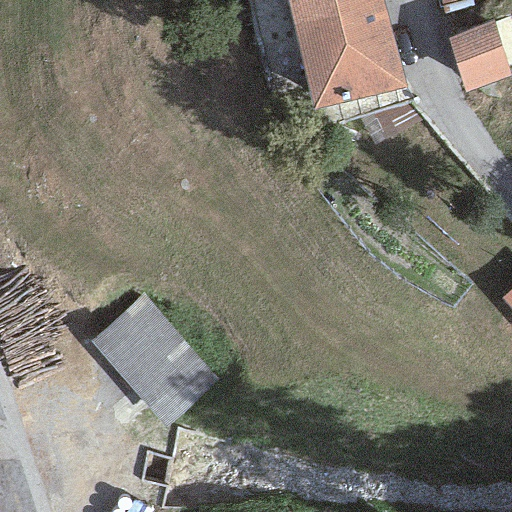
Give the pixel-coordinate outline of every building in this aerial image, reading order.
[(284,0),(310,110),(403,89),(380,0),(284,0)] [(492,23),(446,39),(462,94),(508,78),(492,23)] [(220,379),(144,294),(101,332),(176,417),(220,379)] [(216,511),(229,445),(175,435),(172,455),(166,485),(162,505),(201,511),(216,511)] [(172,455),(145,450),(139,480),(166,485),(172,455)]
